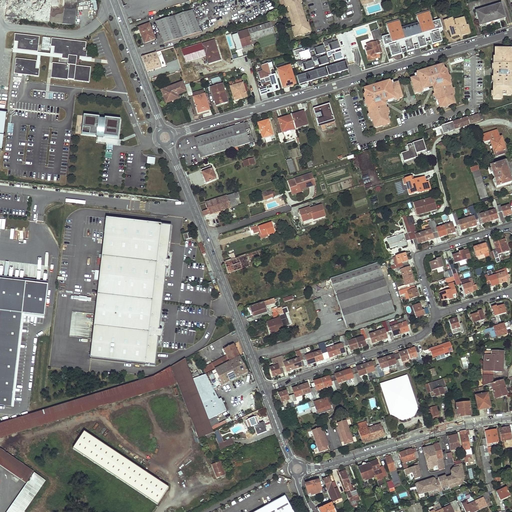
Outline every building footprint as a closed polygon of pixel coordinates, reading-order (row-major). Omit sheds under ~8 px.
[(35,20),(74,25),(76,9),(58,7),(58,5),(51,4),(51,0),(47,0),(47,1),(38,0),(35,20)] [(302,4),(300,0),(285,0),(288,8),(289,7),(295,27),(294,27),(297,36),(311,32),(308,23),(306,23),(300,4),(302,4)] [(480,28),(505,20),(501,5),(476,13),(480,28)] [(295,27),(289,7),(288,8),(287,8),(293,28),(294,27),(295,27)] [(200,31),(193,10),(156,22),(164,44),(200,31)] [(379,27),(386,25),(384,19),(377,21),(379,27)] [(460,37),(470,34),(467,26),(466,27),(463,19),(453,22),(452,20),(444,22),(447,31),(450,31),(452,36),(459,34),(459,35),(460,37)] [(251,41),(274,33),(271,22),(238,32),(242,46),(252,43),(251,41)] [(144,43),(154,39),(149,25),(139,29),(144,43)] [(423,43),(439,38),(435,26),(430,27),(431,28),(424,31),(425,36),(420,38),(418,30),(417,30),(416,27),(408,29),(409,32),(409,33),(412,44),(414,43),(415,49),(424,46),(423,43)] [(383,55),(379,43),(383,42),(380,31),(372,34),(375,45),(367,47),(368,50),(365,51),(368,58),(371,57),(372,59),(374,60),(376,60),(377,58),(376,57),(379,56),(383,55)] [(16,50),(37,52),(39,37),(14,34),(14,42),(17,42),(16,50)] [(390,53),(400,50),(396,37),(387,41),(390,53)] [(50,79),(89,83),(90,68),(75,66),(76,61),(79,61),(79,57),(86,58),(86,51),(83,51),(83,49),(85,49),(85,43),(51,39),(50,49),(50,47),(54,48),(53,54),(62,55),(61,59),(67,60),(67,65),(52,63),(50,79)] [(331,40),(323,42),(325,47),(329,46),(330,51),(327,52),(328,57),(332,56),(334,62),(343,59),(341,52),(336,53),(335,50),(340,49),(338,41),(333,43),(331,40)] [(208,63),(220,60),(214,41),(181,51),(185,62),(205,56),(208,63)] [(317,44),(309,47),(310,51),(314,50),(316,56),(312,57),(313,62),(317,61),(319,66),(328,63),(326,56),(321,58),(320,55),(325,53),(323,46),(318,47),(317,44)] [(302,49),(294,51),(295,56),(299,55),(301,60),(297,61),(299,66),(302,65),(304,71),(314,68),(311,61),(306,62),(305,59),(310,58),(308,50),(303,52),(302,49)] [(511,65),(511,63),(511,56),(511,57),(511,52),(511,49),(496,49),(496,56),(495,56),(494,68),(499,69),(498,71),(495,71),(495,75),(494,75),(494,77),(494,82),(494,91),(494,95),(494,98),(501,98),(501,94),(511,94),(511,89),(511,84),(511,81),(511,76),(511,70),(511,65)] [(147,72),(166,66),(163,58),(166,57),(163,50),(141,57),(147,72)] [(25,76),(38,77),(39,69),(35,69),(36,62),(15,59),(14,74),(21,75),(22,72),(25,73),(25,76)] [(299,85),(348,70),(345,62),(297,76),(299,85)] [(265,82),(270,81),(271,81),(273,87),(272,88),(267,89),(266,87),(259,89),(261,95),(279,90),(275,75),(271,76),(268,64),(261,66),(263,71),(258,72),(260,80),(264,79),(265,82)] [(415,77),(410,78),(415,93),(418,92),(423,90),(423,89),(430,87),(429,85),(434,84),(435,89),(433,90),(434,93),(436,98),(437,101),(438,100),(440,107),(455,103),(452,95),(454,94),(453,93),(452,88),(449,79),(447,74),(447,72),(443,73),(443,72),(445,71),(444,71),(443,66),(442,64),(417,71),(417,73),(418,76),(415,77)] [(290,66),(278,70),(283,87),(295,84),(290,66)] [(388,81),(363,88),(364,91),(365,95),(365,96),(368,95),(368,96),(364,97),(365,99),(366,104),(369,113),(370,118),(371,119),(372,119),(374,127),(389,122),(387,115),(387,113),(385,108),(385,105),(383,106),(381,100),(386,99),(386,100),(394,98),(394,99),(399,98),(402,97),(397,82),(393,84),(389,85),(388,82),(388,81)] [(177,94),(186,91),(182,82),(162,90),(166,103),(174,100),(175,103),(180,102),(177,94)] [(239,98),(246,96),(243,84),(231,88),(234,101),(239,100),(239,98)] [(222,107),(227,105),(222,86),(211,90),(216,107),(221,105),(222,107)] [(203,90),(193,94),(194,100),(205,97),(203,90)] [(198,111),(209,108),(205,97),(194,100),(198,111)] [(313,108),(317,120),(326,117),(327,122),(333,120),(329,105),(324,107),(323,105),(313,108)] [(292,116),(295,128),(307,124),(303,111),(295,113),(296,115),(292,116)] [(442,126),(444,133),(481,121),(481,120),(483,119),(481,113),(468,118),(468,117),(442,126)] [(102,137),(118,139),(120,120),(104,118),(104,120),(99,119),(99,118),(83,116),(81,134),(97,136),(102,137)] [(279,119),(283,132),(295,128),(292,116),(288,118),(287,116),(279,119)] [(319,124),(321,130),(325,129),(323,123),(327,122),(326,117),(317,120),(318,125),(319,124)] [(266,137),(268,143),(273,141),(271,135),(274,134),(269,121),(259,124),(264,138),(266,137)] [(196,139),(201,157),(253,141),(247,123),(196,139)] [(432,129),(434,136),(441,133),(439,126),(432,129)] [(490,142),(495,157),(505,154),(504,150),(505,149),(502,138),(500,138),(497,131),(482,135),(485,143),(490,142)] [(402,152),(405,160),(411,159),(410,157),(415,156),(415,153),(427,149),(423,139),(408,144),(409,150),(402,152)] [(242,160),(244,167),(255,163),(253,157),(242,160)] [(287,160),(291,173),(296,171),(292,158),(287,160)] [(490,166),(497,187),(511,183),(510,178),(509,178),(505,167),(507,166),(505,161),(497,163),(490,166)] [(204,175),(207,182),(216,178),(210,165),(200,169),(203,175),(204,175)] [(472,172),(482,203),(484,203),(489,201),(479,169),(472,172)] [(289,183),(291,190),(295,189),(296,191),(300,189),(299,187),(302,187),(302,188),(315,184),(311,174),(294,179),(295,182),(289,183)] [(417,192),(418,193),(426,190),(424,183),(426,182),(424,177),(414,180),(406,183),(410,194),(417,192)] [(265,196),(266,199),(273,197),(272,193),(267,194),(266,191),(261,193),(262,197),(265,196)] [(202,212),(204,216),(208,214),(231,207),(228,199),(235,197),(238,196),(237,192),(225,196),(205,203),(208,210),(202,212)] [(228,199),(231,207),(237,205),(235,197),(228,199)] [(429,211),(436,209),(435,207),(432,197),(413,202),(417,215),(429,211)] [(499,213),(497,207),(495,200),(492,200),(495,207),(495,210),(487,213),(490,222),(495,221),(494,219),(498,218),(496,214),(499,213)] [(299,210),(303,221),(313,218),(313,220),(325,216),(322,205),(310,209),(310,207),(299,210)] [(478,219),(475,212),(474,206),(469,207),(472,217),(467,219),(467,216),(465,217),(466,219),(469,228),(473,227),(472,226),(476,225),(475,220),(478,219)] [(497,207),(499,213),(503,212),(504,216),(508,215),(509,216),(511,215),(511,214),(509,206),(501,208),(501,206),(497,207)] [(475,212),(478,219),(481,218),(483,223),(486,222),(487,223),(490,222),(487,213),(480,215),(479,211),(475,212)] [(452,214),(456,226),(459,225),(461,229),(464,229),(465,230),(469,228),(466,219),(458,221),(455,212),(452,213),(452,214)] [(415,224),(412,216),(410,217),(408,213),(405,214),(409,226),(415,224)] [(403,219),(410,240),(413,239),(409,226),(405,214),(401,215),(402,219),(403,219)] [(445,226),(448,235),(452,234),(451,232),(455,231),(453,227),(456,226),(452,214),(449,215),(452,223),(445,226)] [(172,225),(106,218),(90,358),(156,366),(159,338),(161,339),(162,330),(160,329),(167,268),(169,269),(170,260),(168,260),(172,225)] [(431,221),(435,233),(438,232),(440,236),(443,235),(444,236),(448,235),(445,226),(437,228),(435,220),(431,221)] [(435,233),(431,221),(428,222),(429,226),(425,228),(427,232),(423,232),(426,241),(430,240),(430,239),(433,238),(432,233),(435,233)] [(273,222),(252,229),(253,233),(260,231),(261,235),(263,235),(263,237),(277,233),(273,222)] [(409,226),(413,239),(417,238),(418,242),(421,241),(422,243),(426,241),(423,232),(415,235),(413,229),(421,226),(420,222),(415,224),(409,226)] [(388,239),(390,248),(398,245),(397,243),(401,242),(402,246),(407,245),(404,234),(388,239)] [(491,246),(497,263),(501,262),(499,255),(509,252),(506,240),(497,242),(497,241),(494,242),(495,245),(491,246)] [(474,248),(477,257),(484,255),(485,257),(489,256),(486,245),(482,246),(482,247),(478,248),(478,247),(474,248)] [(246,254),(248,262),(256,259),(256,257),(257,257),(258,260),(261,259),(258,250),(246,254)] [(453,256),(455,263),(460,262),(467,260),(466,259),(471,258),(469,250),(464,251),(464,252),(459,254),(453,256)] [(391,266),(392,269),(394,269),(403,266),(402,263),(406,261),(405,257),(407,257),(405,253),(396,256),(399,264),(391,266)] [(224,262),(228,273),(250,265),(248,262),(246,254),(225,261),(224,262)] [(430,263),(432,270),(443,267),(441,259),(437,261),(430,263)] [(330,279),(347,328),(394,312),(378,263),(330,279)] [(400,270),(403,278),(412,275),(411,271),(410,271),(409,267),(404,269),(403,266),(394,269),(395,270),(397,269),(397,271),(400,270)] [(497,275),(499,285),(503,284),(503,282),(507,281),(505,277),(508,276),(506,269),(503,270),(504,273),(497,275)] [(445,276),(445,279),(453,276),(451,270),(448,271),(449,274),(445,276)] [(398,287),(399,291),(410,287),(409,284),(413,283),(412,279),(413,278),(412,275),(403,278),(405,285),(398,287)] [(485,276),(488,285),(491,284),(491,286),(495,284),(495,286),(499,285),(497,275),(489,277),(488,275),(485,276)] [(0,405),(11,407),(22,313),(43,316),(47,284),(25,282),(0,279),(0,405)] [(474,286),(473,283),(473,280),(469,281),(468,280),(461,282),(465,295),(469,294),(469,292),(473,291),(473,292),(476,291),(475,286),(474,286)] [(448,300),(453,299),(452,294),(456,293),(453,283),(448,284),(450,290),(439,293),(441,301),(446,299),(448,299),(448,300)] [(407,291),(410,299),(419,296),(418,292),(416,292),(415,288),(411,290),(410,287),(399,291),(400,294),(407,291)] [(250,306),(253,316),(267,311),(265,305),(275,302),(275,301),(279,299),(278,296),(250,306)] [(412,306),(416,317),(423,315),(422,311),(420,304),(412,306)] [(272,313),(273,317),(279,315),(283,314),(282,310),(281,307),(278,307),(278,306),(272,308),(273,313),(272,313)] [(493,309),(495,316),(506,313),(504,306),(496,308),(493,309)] [(267,322),(270,333),(290,327),(286,313),(287,312),(286,309),(282,310),(283,314),(279,315),(280,317),(267,322)] [(471,315),(474,323),(485,320),(483,312),(478,313),(471,315)] [(11,407),(14,407),(24,313),(22,313),(11,407)] [(385,321),(389,332),(392,331),(393,335),(397,334),(397,335),(401,334),(398,325),(391,327),(389,320),(385,321)] [(449,321),(452,330),(460,328),(461,332),(464,331),(462,323),(459,324),(458,320),(453,321),(453,320),(449,321)] [(377,332),(380,341),(384,340),(384,338),(387,337),(386,333),(389,332),(385,321),(382,322),(384,330),(377,332)] [(398,325),(401,334),(405,332),(405,331),(408,330),(407,326),(410,325),(409,323),(409,322),(398,325)] [(490,332),(492,338),(507,333),(504,325),(501,326),(501,324),(498,325),(496,326),(497,327),(487,331),(487,329),(484,330),(485,333),(490,332)] [(364,328),(367,339),(371,338),(372,342),(375,341),(376,342),(380,341),(377,332),(370,334),(367,327),(364,328)] [(356,339),(359,348),(362,347),(362,345),(365,344),(364,340),(367,339),(364,328),(361,329),(363,337),(356,339)] [(343,335),(346,346),(350,345),(351,349),(354,348),(355,349),(359,348),(356,339),(349,341),(346,334),(343,335)] [(334,346),(337,355),(342,354),(341,352),(344,351),(343,347),(346,346),(343,335),(339,337),(341,344),(334,346)] [(321,343),(325,353),(328,352),(329,356),(333,355),(333,356),(337,355),(334,346),(333,343),(326,345),(324,341),(321,343)] [(430,349),(432,358),(453,351),(450,342),(430,349)] [(313,353),(316,362),(320,361),(319,359),(323,358),(321,354),(325,353),(321,343),(318,344),(320,351),(313,353)] [(228,355),(204,367),(207,374),(240,357),(234,344),(224,349),(228,355)] [(301,355),(304,360),(307,359),(309,363),(312,362),(312,363),(316,362),(313,353),(307,355),(304,348),(300,350),(301,355)] [(407,350),(410,359),(417,357),(420,364),(423,363),(419,353),(416,353),(415,349),(411,350),(411,349),(407,350)] [(292,360),(295,369),(299,368),(298,366),(301,365),(300,361),(304,360),(301,355),(300,350),(297,351),(299,358),(292,360)] [(398,360),(401,370),(405,369),(402,361),(410,359),(407,350),(403,352),(403,353),(400,354),(401,359),(398,360)] [(290,370),(295,369),(292,360),(284,363),(282,356),(278,357),(282,367),(285,366),(286,370),(290,369),(290,370)] [(386,357),(389,366),(396,364),(398,371),(401,370),(398,360),(395,360),(394,356),(390,357),(390,356),(386,357)] [(240,357),(207,374),(214,390),(248,372),(240,357)] [(272,359),(274,366),(277,365),(278,368),(282,367),(278,357),(272,359)] [(377,367),(380,377),(383,376),(381,369),(389,366),(386,357),(381,359),(381,360),(378,361),(380,366),(377,367)] [(178,383),(195,425),(209,420),(194,379),(186,358),(172,366),(178,383)] [(364,364),(367,373),(374,371),(376,378),(377,378),(380,377),(377,367),(373,368),(372,363),(368,364),(368,363),(364,364)] [(367,373),(364,364),(360,366),(360,367),(357,368),(358,373),(355,374),(357,380),(359,384),(361,383),(360,379),(359,376),(367,373)] [(274,366),(270,367),(273,376),(277,375),(277,373),(280,372),(278,368),(277,365),(274,366)] [(427,366),(430,377),(436,375),(433,365),(427,366)] [(153,377),(157,389),(178,383),(172,366),(153,377)] [(343,372),(346,380),(353,378),(355,385),(359,384),(357,380),(355,374),(352,375),(351,371),(347,372),(347,370),(343,372)] [(493,371),(484,370),(482,386),(485,385),(491,383),(493,371)] [(334,381),(338,391),(341,390),(338,383),(346,380),(343,372),(339,373),(339,374),(336,375),(337,380),(334,381)] [(194,379),(209,420),(216,416),(227,411),(221,398),(219,399),(214,390),(207,374),(194,379)] [(417,405),(407,375),(381,383),(391,413),(396,412),(402,415),(414,411),(417,405)] [(485,385),(486,388),(490,387),(490,388),(492,387),(496,399),(507,395),(503,382),(508,381),(508,382),(511,380),(511,376),(491,383),(485,385)] [(0,423),(0,464),(26,482),(33,471),(0,448),(0,436),(157,389),(153,377),(0,423)] [(329,386),(331,393),(338,391),(334,381),(331,382),(330,377),(326,379),(326,377),(322,379),(324,387),(329,386)] [(313,388),(316,398),(321,397),(319,393),(318,393),(317,390),(324,387),(322,379),(318,380),(318,381),(315,382),(316,387),(313,388)] [(445,382),(444,379),(436,381),(429,383),(430,387),(428,388),(431,397),(432,397),(435,396),(436,397),(445,394),(445,393),(448,392),(447,387),(445,382)] [(300,386),(303,394),(310,392),(313,399),(316,398),(313,388),(310,389),(308,385),(304,386),(304,384),(300,386)] [(291,395),(293,401),(297,400),(296,397),(303,394),(300,386),(296,387),(297,388),(293,389),(295,394),(291,395)] [(279,393),(281,401),(289,399),(290,402),(293,401),(291,395),(288,396),(287,391),(283,393),(283,391),(279,393)] [(314,401),(318,414),(333,409),(329,398),(339,395),(338,391),(331,393),(327,395),(322,396),(322,399),(314,401)] [(475,396),(479,410),(490,408),(488,396),(487,394),(475,396)] [(456,404),(458,417),(471,416),(469,403),(465,403),(465,402),(461,402),(461,404),(456,404)] [(342,410),(344,416),(350,413),(347,405),(343,406),(344,407),(344,410),(342,410)] [(418,408),(417,405),(414,411),(402,415),(396,412),(391,413),(402,419),(416,415),(418,408)] [(436,406),(428,408),(430,415),(431,414),(432,417),(439,415),(436,406)] [(216,416),(209,420),(211,426),(212,426),(218,423),(216,416)] [(350,430),(347,419),(338,422),(339,425),(340,428),(338,429),(340,434),(350,430)] [(195,425),(199,438),(214,432),(212,426),(211,426),(209,420),(195,425)] [(355,420),(363,441),(384,435),(380,422),(368,426),(366,420),(358,423),(357,420),(355,420)] [(255,425),(239,433),(242,435),(243,434),(246,438),(249,435),(250,436),(253,434),(250,432),(255,428),(257,435),(267,431),(264,422),(255,425)] [(321,426),(312,429),(316,440),(326,437),(325,432),(323,432),(322,429),(321,426)] [(496,431),(489,432),(489,428),(484,428),(486,439),(487,444),(498,443),(496,431)] [(511,440),(509,428),(498,430),(500,442),(511,440)] [(354,441),(350,430),(340,434),(341,438),(343,438),(344,441),(345,444),(354,441)] [(84,431),(73,448),(158,504),(169,487),(84,431)] [(471,448),(470,449),(466,431),(460,432),(464,450),(463,450),(463,451),(464,457),(465,463),(469,463),(468,458),(471,458),(470,455),(473,454),(471,448)] [(199,438),(200,440),(215,435),(214,432),(199,438)] [(215,436),(218,443),(223,441),(220,433),(215,436)] [(457,435),(448,437),(450,448),(459,446),(457,435)] [(326,437),(316,440),(319,451),(328,448),(327,445),(326,442),(328,441),(326,437)] [(220,448),(234,445),(233,439),(219,442),(220,448)] [(483,446),(480,446),(487,485),(493,484),(487,444),(486,439),(482,439),(483,446)] [(434,445),(437,461),(443,459),(439,443),(433,444),(434,445)] [(434,445),(423,448),(424,455),(425,455),(427,461),(426,462),(428,469),(433,468),(433,467),(438,466),(436,461),(437,461),(434,445)] [(413,450),(412,449),(400,452),(403,463),(415,459),(413,450)] [(391,455),(385,458),(394,483),(396,482),(396,481),(399,480),(395,470),(396,470),(391,455)] [(445,468),(443,459),(437,461),(436,461),(438,466),(439,470),(444,469),(445,468)] [(212,465),(217,477),(225,474),(221,461),(212,465)] [(376,461),(371,463),(378,480),(377,480),(380,487),(386,484),(383,477),(386,475),(383,467),(379,468),(376,461)] [(414,464),(415,466),(404,470),(405,475),(412,472),(415,479),(420,477),(421,476),(418,469),(420,469),(418,462),(414,464)] [(359,467),(364,481),(375,476),(370,463),(366,465),(366,464),(364,464),(363,464),(362,465),(362,466),(359,467)] [(429,494),(438,491),(440,491),(442,490),(443,489),(443,488),(450,485),(450,488),(457,485),(464,473),(462,464),(458,465),(455,466),(455,469),(452,470),(451,471),(452,475),(451,476),(446,478),(446,475),(438,478),(438,479),(440,483),(436,484),(435,480),(435,479),(433,478),(415,484),(418,494),(428,491),(429,494)] [(351,486),(345,471),(340,473),(346,491),(349,490),(350,493),(346,494),(351,507),(357,505),(356,501),(359,500),(356,490),(354,491),(353,489),(352,485),(351,486)] [(27,483),(38,491),(46,480),(35,472),(27,483)] [(342,498),(332,476),(323,479),(327,491),(328,493),(332,502),(342,498)] [(323,492),(319,480),(306,484),(309,497),(323,492)] [(27,483),(7,511),(23,511),(38,491),(27,483)] [(506,488),(496,492),(499,498),(502,497),(503,499),(509,496),(506,488)] [(481,495),(482,498),(475,502),(479,511),(484,508),(483,506),(489,503),(487,499),(485,494),(481,495)] [(293,511),(284,495),(254,511),(293,511)] [(445,505),(446,508),(442,509),(443,511),(451,511),(456,510),(452,502),(445,505)] [(469,511),(471,511),(475,511),(479,511),(475,502),(467,506),(466,504),(462,505),(465,511),(469,511)] [(335,511),(332,503),(318,509),(319,511),(335,511)]
